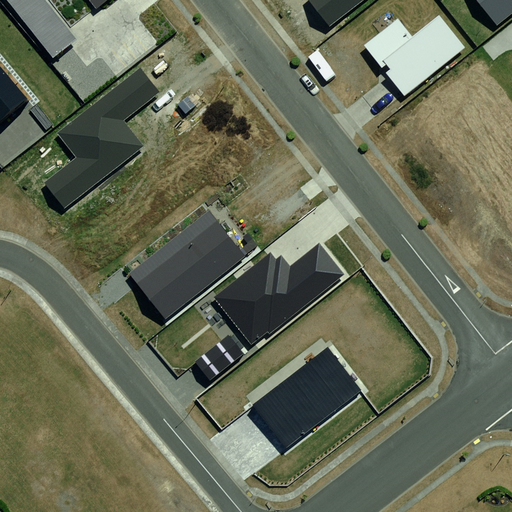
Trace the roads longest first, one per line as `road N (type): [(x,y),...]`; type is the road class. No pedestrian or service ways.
road 1 (residential): [(511,374),(215,0)]
road 2 (residential): [(241,511),(51,286),(0,255)]
road 3 (residential): [(334,511),(511,377)]
